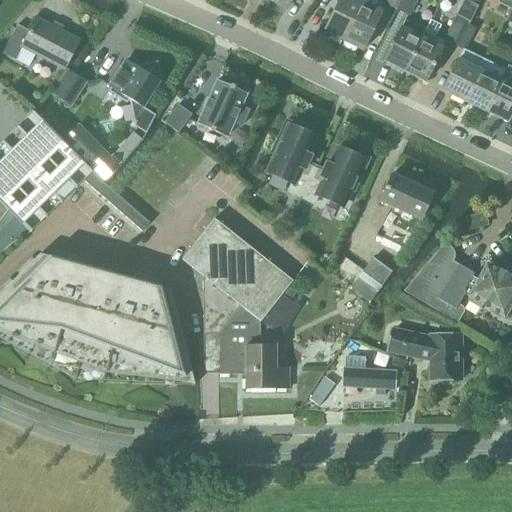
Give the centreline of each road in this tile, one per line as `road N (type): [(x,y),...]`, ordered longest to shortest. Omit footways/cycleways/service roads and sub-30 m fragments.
road 1 (tertiary): [(511,452),(257,456),(140,448),(0,404)]
road 2 (tertiary): [(511,162),(155,0)]
